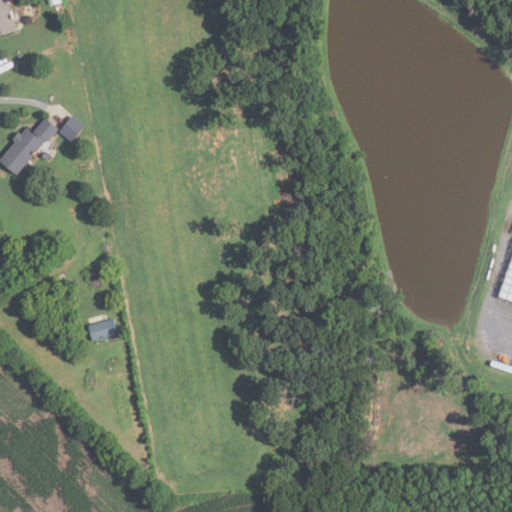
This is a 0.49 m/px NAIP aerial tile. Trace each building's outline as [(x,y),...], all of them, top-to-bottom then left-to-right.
[(0,0),(7,0),(18,30),(0,36),(0,0)] [(16,173),(0,158),(0,156),(15,140),(11,138),(18,130),(20,133),(26,126),(32,131),(44,117),(57,128),(47,140),(46,138),(16,173)] [(46,159),(41,155),(45,149),(51,153),(46,159)] [(0,268),(0,249),(2,249),(9,264),(0,268)] [(511,300),(499,296),(511,258),(511,300)] [(117,333),(93,340),(89,324),(113,317),(117,333)]
